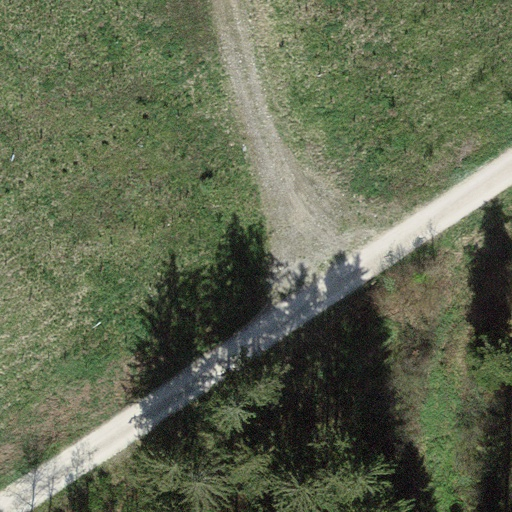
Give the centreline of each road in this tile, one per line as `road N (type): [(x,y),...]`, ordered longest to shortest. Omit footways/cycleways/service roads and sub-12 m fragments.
road 1 (track): [(511,159),(0,507)]
road 2 (track): [(300,304),(225,0)]
